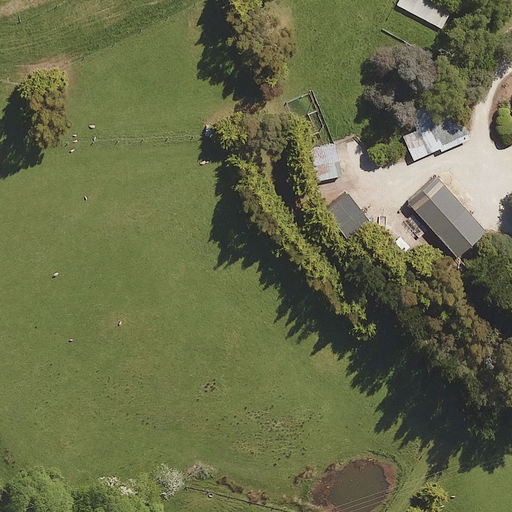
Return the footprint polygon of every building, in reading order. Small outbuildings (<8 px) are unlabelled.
[(451,7),(437,0),(399,0),(398,5),(441,27),(451,7)] [(404,135),(413,159),(440,149),(441,150),(464,142),(448,97),(410,111),(417,130),(404,135)] [(339,175),(334,144),(312,148),(317,179),(339,175)] [(484,230),(436,177),(409,202),(457,254),(484,230)] [(366,217),(347,194),(329,209),(347,232),(366,217)]
